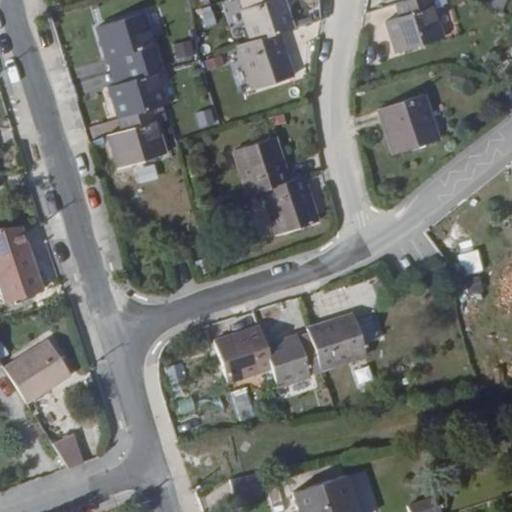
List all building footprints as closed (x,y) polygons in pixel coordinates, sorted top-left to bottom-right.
[(250,0),(247,2),(256,32),(243,36),(257,81),(297,68),(284,23),(297,20),(291,0),(250,0)] [(409,0),(412,8),(393,14),(402,46),(448,31),(439,0),(409,0)] [(489,0),(488,7),(506,11),(508,0),(489,0)] [(167,61),(163,47),(149,2),(103,16),(112,49),(114,48),(128,44),(132,56),(136,70),(121,74),(116,76),(125,108),(129,121),(114,125),(124,158),(170,144),(161,112),(171,109),(166,95),(170,94),(161,63),(167,61)] [(191,43),(173,47),(176,63),(194,60),(191,43)] [(114,48),(117,60),(121,74),(136,70),(132,56),(128,44),(114,48)] [(398,147),(443,133),(429,88),(386,102),(398,147)] [(310,170),(296,174),(282,131),(242,142),(255,187),(269,183),(282,226),(323,214),(310,170)] [(0,304),(1,307),(37,294),(13,230),(0,232),(0,304)] [(369,340),(388,334),(378,305),(358,311),(369,340)] [(369,340),(358,311),(357,306),(312,320),(314,327),(302,330),(302,328),(270,338),(264,319),(221,333),(234,373),(277,359),(283,378),(315,367),(314,364),(325,361),(371,346),(369,340)] [(48,379),(69,369),(51,338),(6,365),(27,401),(52,387),(48,379)] [(52,387),(72,375),(69,369),(48,379),(52,387)] [(237,426),(255,422),(247,391),(230,396),(237,426)] [(67,468),(83,462),(67,437),(53,444),(67,468)] [(249,475),(249,473),(242,456),(214,466),(221,485),(249,475)] [(347,511),(335,465),(282,480),(290,510),(285,511),(347,511)] [(352,494),(366,492),(363,474),(348,476),(352,494)] [(396,498),(399,511),(420,511),(430,509),(425,490),(396,498)]
